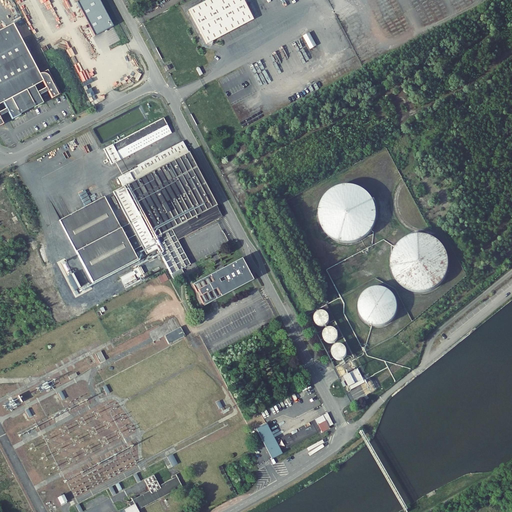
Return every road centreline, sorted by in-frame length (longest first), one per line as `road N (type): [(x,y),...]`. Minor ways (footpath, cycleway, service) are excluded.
road 1 (unknown): [(346,9),(364,42),(380,51),(470,0)]
road 2 (unclassified): [(347,437),(228,511)]
